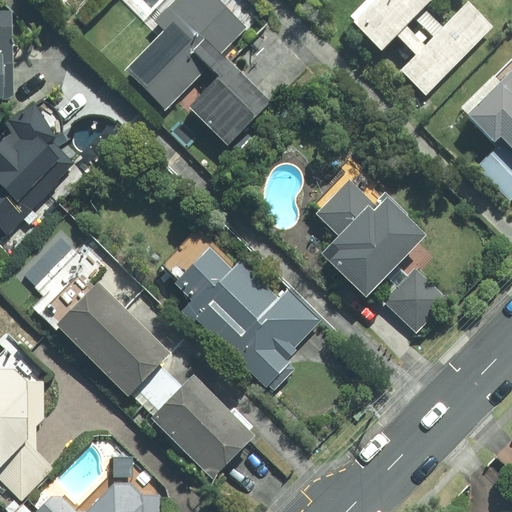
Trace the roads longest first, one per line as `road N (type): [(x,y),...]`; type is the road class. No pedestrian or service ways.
road 1 (unknown): [(448,410),(3,4)]
road 2 (tertiary): [(349,511),(511,345)]
